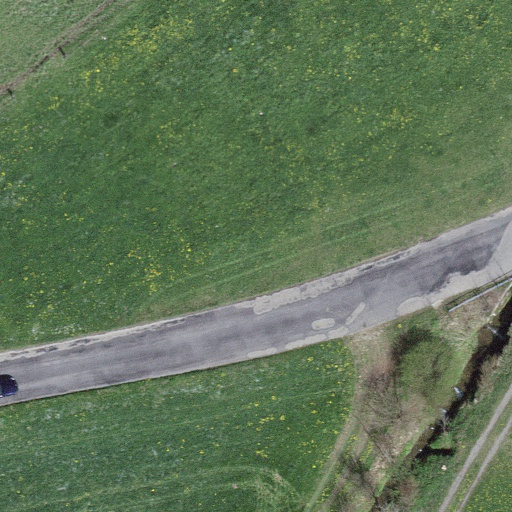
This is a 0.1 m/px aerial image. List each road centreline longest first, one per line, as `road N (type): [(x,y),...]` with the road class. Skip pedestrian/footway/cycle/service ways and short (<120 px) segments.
road 1 (unclassified): [(0,381),(285,321),(511,238)]
road 2 (track): [(450,511),(511,406)]
